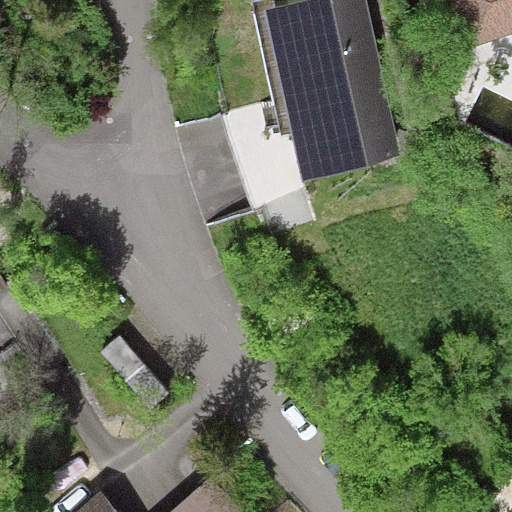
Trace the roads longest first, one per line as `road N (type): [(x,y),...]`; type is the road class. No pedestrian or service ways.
road 1 (residential): [(339,511),(148,242)]
road 2 (residential): [(130,0),(148,242)]
road 3 (residential): [(148,242),(0,116)]
